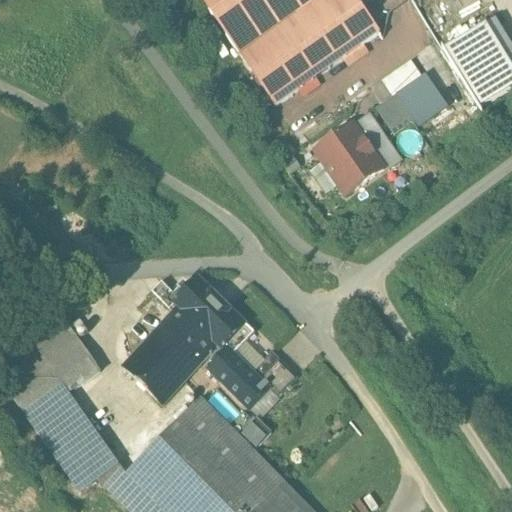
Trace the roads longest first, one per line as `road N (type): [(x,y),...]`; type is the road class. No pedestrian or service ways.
road 1 (unclassified): [(0,300),(51,283),(194,263),(264,265)]
road 2 (track): [(366,274),(511,486)]
road 3 (residential): [(310,316),(511,165)]
road 4 (residential): [(443,511),(310,316)]
